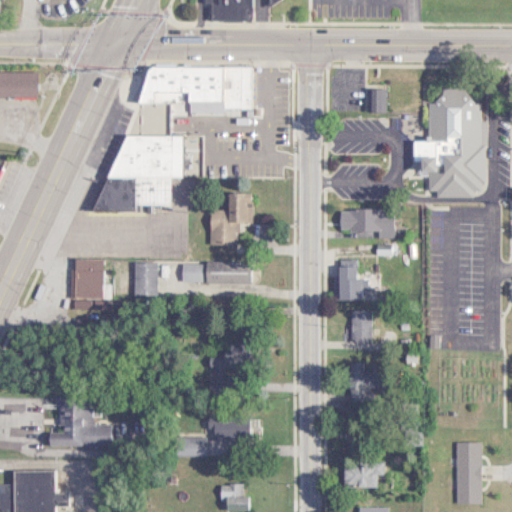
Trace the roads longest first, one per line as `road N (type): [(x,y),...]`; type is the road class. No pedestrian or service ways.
road 1 (residential): [(303,511),(301,42)]
road 2 (tertiary): [(111,42),(511,42)]
road 3 (secondary): [(0,279),(130,0)]
